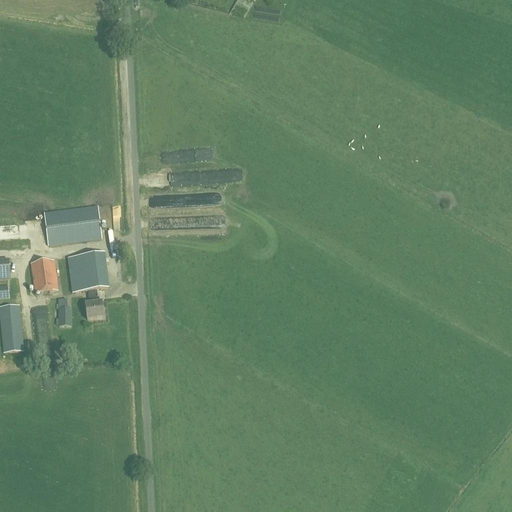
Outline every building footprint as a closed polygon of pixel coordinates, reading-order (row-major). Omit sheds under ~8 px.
[(48,248),(102,241),(98,207),(44,215),(48,248)] [(117,208),(118,228),(126,228),(125,208),(117,208)] [(0,253),(0,267),(12,267),(12,253),(0,253)] [(97,297),(96,291),(109,290),(105,254),(68,260),(72,295),(89,292),(90,304),(86,305),(88,321),(104,319),(102,303),(99,303),(98,297),(97,297)] [(35,295),(58,292),(54,262),(30,265),(35,295)] [(0,280),(14,280),(14,267),(0,268),(0,280)] [(0,300),(9,300),(8,286),(0,286),(0,300)] [(68,309),(67,300),(58,300),(58,305),(56,305),(56,310),(58,310),(58,320),(56,320),(56,326),(59,326),(59,328),(72,328),(72,309),(68,309)] [(0,317),(3,354),(24,353),(19,307),(0,308),(0,317)]
